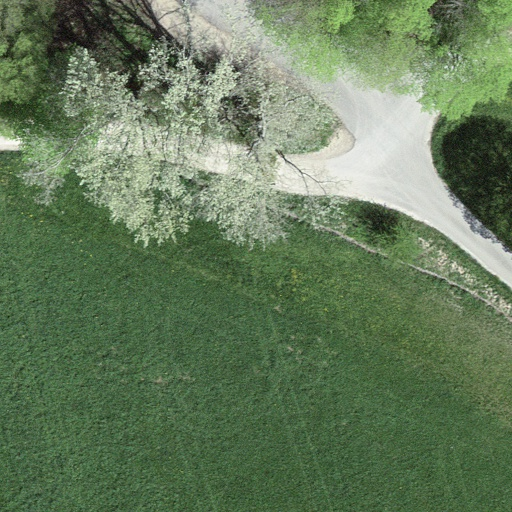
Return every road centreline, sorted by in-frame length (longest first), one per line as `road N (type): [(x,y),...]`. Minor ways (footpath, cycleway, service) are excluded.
road 1 (track): [(0,128),(151,138),(282,176),(329,181),(395,160),(416,86),(439,62),(511,43)]
road 2 (track): [(511,275),(465,237),(344,95),(203,0)]
